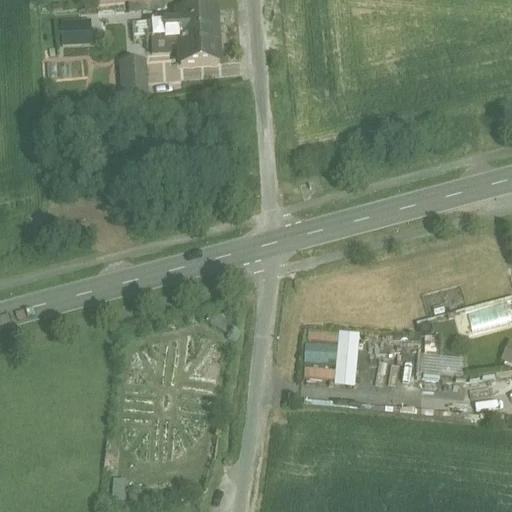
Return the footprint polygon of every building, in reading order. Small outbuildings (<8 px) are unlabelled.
[(214,13),(177,15),(178,24),(179,44),(180,68),(217,65),(214,13)] [(178,24),(149,26),(151,51),(166,50),(165,45),(179,44),(178,24)] [(144,65),(120,66),(123,107),(146,103),(144,65)] [(472,332),(511,324),(511,302),(468,311),(472,332)] [(511,366),(511,343),(509,342),(501,362),(511,366)] [(423,358),(420,375),(460,380),(463,363),(423,358)]
